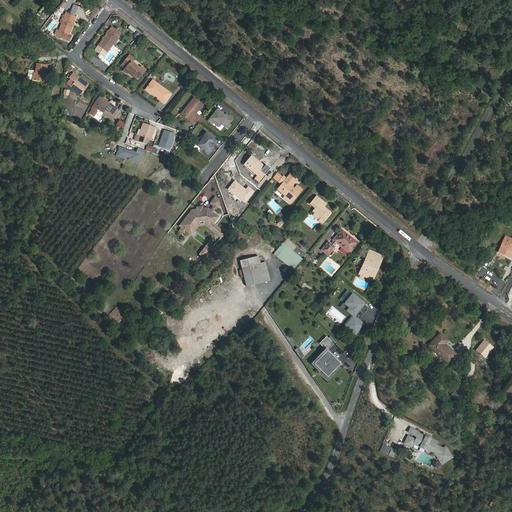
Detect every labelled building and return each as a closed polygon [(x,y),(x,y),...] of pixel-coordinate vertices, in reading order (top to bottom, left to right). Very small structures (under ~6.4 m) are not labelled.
[(66,13),(65,16),(62,24),(59,31),(56,30),(55,34),(59,38),(69,41),(71,36),(69,35),(76,17),(66,13)] [(107,53),(121,34),(111,27),(98,46),(107,53)] [(129,71),(134,76),(138,79),(146,70),(141,66),(140,68),(127,58),(121,65),(125,68),(123,71),(127,74),(128,73),(129,71)] [(46,74),(47,65),(37,63),(35,72),(34,72),(34,71),(29,70),(28,76),(31,80),(32,80),(43,82),(44,74),(46,74)] [(81,95),(88,85),(73,73),(68,78),(70,80),(66,84),(81,95)] [(179,87),(183,90),(189,81),(185,78),(179,87)] [(164,103),(171,94),(153,80),(146,89),(164,103)] [(108,103),(99,97),(93,106),(113,120),(120,111),(115,107),(116,104),(113,102),(110,104),(108,103)] [(190,119),(194,122),(199,116),(195,113),(202,105),(194,98),(183,111),(191,118),(190,119)] [(218,110),(209,121),(212,124),(214,122),(219,127),(222,123),(224,124),(226,122),(229,124),(232,120),(232,118),(230,116),(229,116),(227,115),(225,116),(225,117),(223,115),(224,114),(218,110)] [(193,124),(194,122),(190,119),(191,118),(183,111),(181,114),(193,124)] [(151,140),(155,128),(143,123),(139,135),(136,134),(134,141),(146,145),(148,139),(151,140)] [(177,135),(164,130),(158,146),(170,151),(177,135)] [(205,137),(198,145),(209,154),(213,148),(213,147),(212,146),(213,144),(214,144),(216,141),(206,133),(204,136),(205,137)] [(119,147),(116,157),(139,164),(141,155),(145,156),(147,151),(138,148),(136,152),(119,147)] [(264,167),(251,156),(244,164),(257,175),(254,179),(260,183),(265,177),(260,172),(264,167)] [(273,177),(279,182),(282,178),(277,173),(273,177)] [(287,179),(283,176),(282,178),(279,182),(282,185),(278,190),(285,196),(284,198),(290,203),(299,193),(302,190),(297,186),(295,189),(291,186),(296,179),(290,174),(287,179)] [(246,189),(235,180),(227,189),(245,203),(255,191),(248,186),(246,189)] [(322,206),(324,203),(317,196),(310,204),(316,208),(313,211),(321,218),(324,221),(329,215),(326,212),(327,210),(324,207),(322,206)] [(218,199),(215,197),(211,202),(211,204),(213,206),(216,208),(217,209),(220,205),(218,199)] [(254,204),(259,209),(264,203),(259,198),(254,204)] [(191,209),(178,225),(188,233),(197,222),(197,219),(205,218),(212,225),(219,217),(214,212),(213,212),(210,210),(208,208),(203,208),(196,209),(191,209)] [(197,222),(188,233),(190,235),(198,226),(205,225),(209,229),(212,225),(205,218),(197,219),(197,222)] [(339,244),(348,252),(357,242),(342,230),(330,244),(329,243),(323,250),(328,254),(334,247),(335,249),(339,244)] [(215,244),(219,237),(214,235),(211,241),(215,244)] [(497,252),(504,255),(510,244),(503,240),(497,252)] [(208,242),(199,254),(203,258),(213,245),(208,242)] [(283,242),(273,254),(293,270),(303,259),(283,242)] [(374,258),(376,254),(369,251),(360,274),(365,276),(367,274),(370,276),(374,266),(377,268),(380,261),(374,258)] [(259,256),(240,260),(246,287),(271,282),(266,261),(261,263),(259,256)] [(372,279),(377,268),(374,266),(370,276),(367,274),(365,276),(372,279)] [(365,304),(352,294),(345,303),(349,307),(346,311),(352,316),(343,327),(355,336),(364,324),(355,317),(365,304)] [(109,315),(121,327),(129,318),(117,306),(109,315)] [(447,341),(440,334),(430,345),(448,362),(455,354),(444,344),(447,341)] [(334,344),(326,336),(319,343),(325,349),(311,364),(327,380),(342,365),(328,350),(334,344)] [(299,347),(295,350),(300,358),(304,356),(299,347)] [(460,384),(452,395),(458,399),(466,388),(460,384)] [(411,428),(409,432),(417,436),(415,440),(413,443),(426,449),(427,452),(432,454),(433,452),(437,454),(443,463),(453,456),(446,446),(444,448),(437,445),(438,441),(431,438),(430,439),(419,433),(419,432),(411,428)] [(405,443),(412,446),(413,443),(415,440),(408,436),(405,443)] [(399,451),(393,449),(390,456),(396,458),(399,451)]
